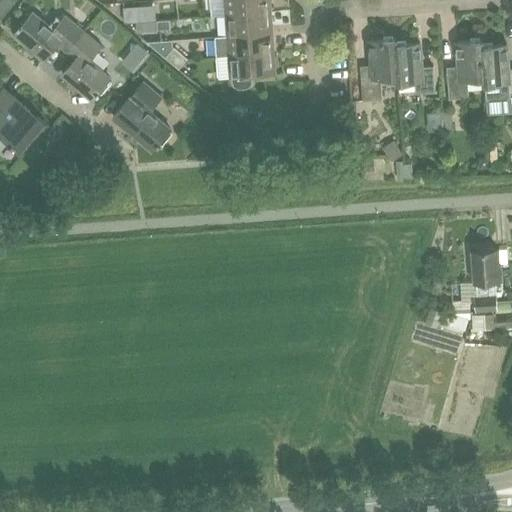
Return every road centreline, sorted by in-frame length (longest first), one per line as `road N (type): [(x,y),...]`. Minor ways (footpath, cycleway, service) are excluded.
road 1 (residential): [(0,236),(511,198)]
road 2 (secondary): [(449,497),(285,511)]
road 3 (residential): [(121,152),(0,46)]
road 4 (residential): [(326,13),(480,0)]
